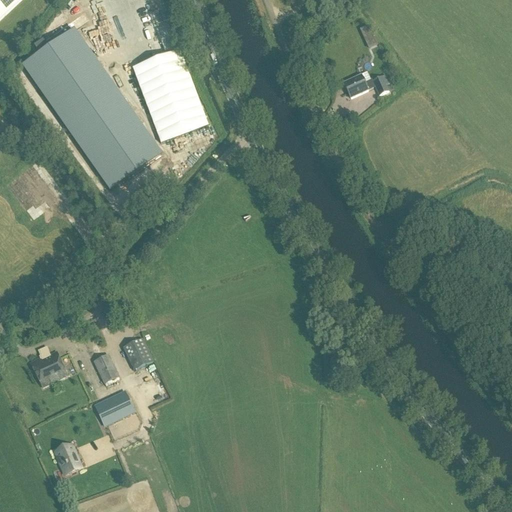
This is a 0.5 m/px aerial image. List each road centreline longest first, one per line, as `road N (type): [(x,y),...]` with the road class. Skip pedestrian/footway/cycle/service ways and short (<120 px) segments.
road 1 (unclassified): [(511,400),(355,194),(267,0)]
road 2 (secondary): [(511,509),(355,316),(249,133)]
road 3 (unclassified): [(93,313),(249,133)]
road 4 (secondary): [(249,133),(193,0)]
